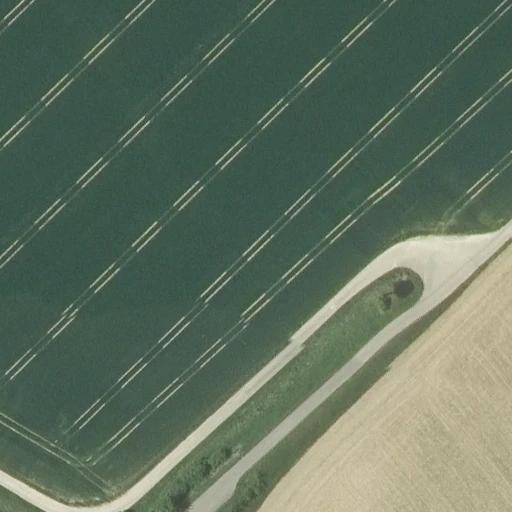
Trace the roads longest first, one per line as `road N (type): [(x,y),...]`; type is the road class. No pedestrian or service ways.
road 1 (track): [(114,511),(141,497),(386,265),(412,251),(439,255),(460,275)]
road 2 (track): [(200,511),(279,430),(511,228)]
